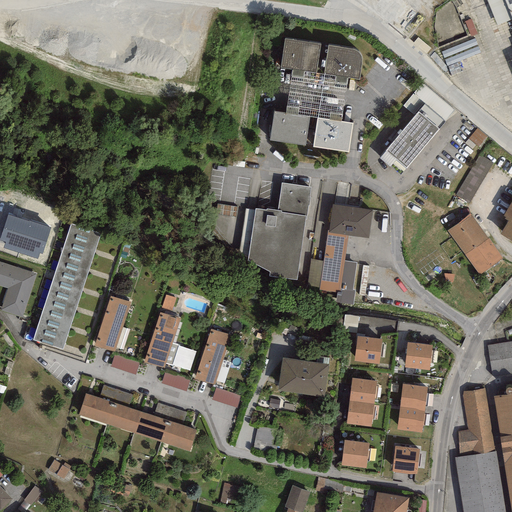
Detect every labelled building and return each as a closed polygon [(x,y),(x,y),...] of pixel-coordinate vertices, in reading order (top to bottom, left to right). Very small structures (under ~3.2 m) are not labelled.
[(362,0),(402,32),(427,0),(362,0)] [(487,0),(497,25),(511,19),(511,18),(504,0),(487,0)] [(466,55),(480,50),(475,35),(441,48),(450,72),(470,64),(466,55)] [(320,44),(284,39),(280,67),(292,69),(291,76),(303,78),(304,71),(316,73),(320,44)] [(353,50),(328,45),(323,74),(335,75),(334,83),(346,85),(347,85),(348,78),(359,80),(362,63),(361,57),(360,54),(358,52),(353,50)] [(341,114),(346,85),(334,83),(335,75),(323,74),(316,73),(304,71),(303,78),(291,76),(286,106),(299,108),(298,115),(309,117),(317,118),(329,120),(330,113),(341,114)] [(454,111),(421,83),(413,93),(445,121),(454,111)] [(305,146),(309,117),(298,115),(299,108),(286,106),(285,113),(273,111),(269,140),(305,146)] [(439,130),(418,112),(385,151),(396,159),(406,168),(439,130)] [(329,120),(317,118),(313,147),(348,153),(352,124),(341,122),(342,115),(341,114),(330,113),(329,120)] [(487,136),(476,128),(464,143),(472,149),(475,145),(478,147),(487,136)] [(390,167),(396,159),(385,151),(379,158),(390,167)] [(493,163),(479,155),(456,195),(469,203),(493,163)] [(311,188),(282,183),(277,211),(267,209),(266,210),(255,209),(255,211),(248,258),(247,261),(270,272),(269,276),(295,280),(306,220),(305,220),(308,206),(309,206),(310,198),(309,197),(311,188)] [(511,201),(503,216),(505,217),(504,219),(508,221),(500,234),(511,241),(511,201)] [(329,230),(328,233),(348,235),(368,238),(372,211),(332,205),(329,230)] [(248,258),(255,211),(245,209),(239,252),(248,258)] [(464,255),(487,238),(470,214),(447,231),(464,255)] [(29,222),(7,215),(0,237),(0,240),(5,242),(3,248),(37,259),(39,253),(42,254),(51,228),(29,221),(29,222)] [(101,233),(72,223),(33,340),(62,350),(101,233)] [(328,233),(329,230),(327,230),(323,261),(319,287),(318,290),(337,293),(335,303),(353,305),(355,290),(352,290),(356,262),(344,261),(348,235),(328,233)] [(502,259),(487,238),(464,255),(479,275),(502,259)] [(423,272),(443,257),(436,247),(415,262),(423,272)] [(319,287),(323,261),(310,259),(307,286),(319,287)] [(36,274),(0,262),(0,285),(7,288),(0,310),(22,318),(36,274)] [(172,343),(180,319),(170,316),(176,298),(165,295),(144,362),(164,368),(165,364),(172,366),(178,346),(179,345),(172,343)] [(131,303),(110,296),(94,346),(114,352),(131,303)] [(210,329),(194,379),(215,385),(230,335),(210,329)] [(381,339),(357,336),(354,361),(378,364),(381,339)] [(511,341),(487,345),(491,377),(511,373),(511,341)] [(432,345),(407,343),(404,368),(429,371),(432,345)] [(139,362),(114,354),(110,367),(135,375),(139,362)] [(328,364),(282,357),(277,391),(323,397),(328,364)] [(190,380),(165,372),(161,383),(186,391),(190,380)] [(352,378),(349,401),(374,405),(377,381),(352,378)] [(402,384),(399,407),(424,410),(427,387),(402,384)] [(99,398),(85,394),(78,415),(189,451),(196,429),(182,425),(186,412),(157,403),(153,415),(128,407),(132,394),(103,385),(99,398)] [(240,396),(215,388),(212,400),(236,407),(240,396)] [(459,457),(496,451),(485,388),(461,392),(467,430),(458,431),(459,457)] [(511,511),(511,394),(493,398),(511,511)] [(278,409),(280,400),(270,398),(268,407),(278,409)] [(374,405),(349,401),(346,424),(371,427),(374,405)] [(294,405),(284,403),(283,411),(293,412),(294,405)] [(424,410),(399,407),(396,430),(421,433),(424,410)] [(276,429),(257,425),(253,449),(275,453),(279,430),(276,429)] [(368,443),(344,440),(341,466),(365,469),(368,443)] [(419,449),(395,446),(391,472),(416,475),(419,449)] [(455,458),(463,511),(505,511),(496,451),(459,457),(455,458)] [(54,458),(48,467),(63,477),(69,467),(54,458)] [(234,485),(224,483),(220,502),(225,503),(226,499),(231,500),(234,485)] [(41,491),(34,486),(23,500),(24,501),(30,506),(41,491)] [(302,511),(310,492),(292,486),(284,507),(288,508),(286,511),(302,511)] [(0,510),(12,499),(0,487),(0,510)] [(406,511),(408,498),(376,493),(373,511),(406,511)] [(24,511),(25,511),(30,505),(24,501),(17,509),(20,511),(24,511)]
